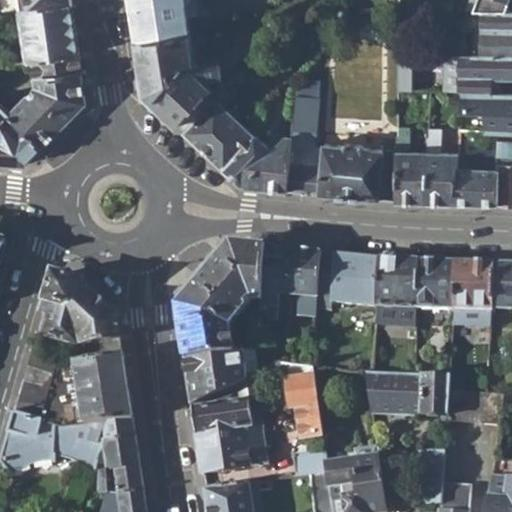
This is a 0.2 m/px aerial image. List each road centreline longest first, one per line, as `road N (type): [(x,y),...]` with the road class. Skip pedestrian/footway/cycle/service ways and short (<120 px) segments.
road 1 (tertiary): [(176,209),(511,230)]
road 2 (secondary): [(181,511),(142,261)]
road 3 (tertiary): [(63,225),(43,248),(0,395)]
road 4 (secondary): [(117,151),(98,0)]
